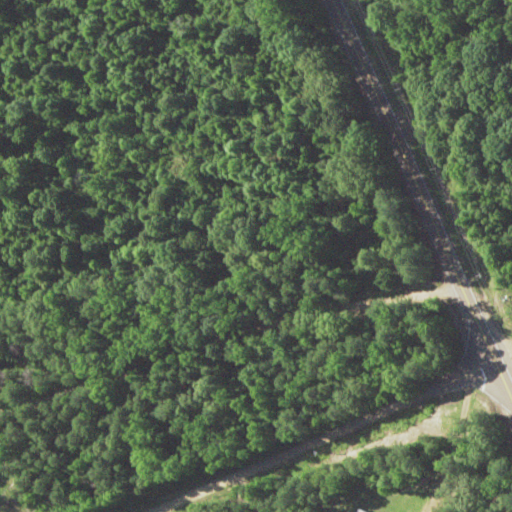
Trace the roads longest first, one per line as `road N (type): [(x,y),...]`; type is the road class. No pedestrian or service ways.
road 1 (residential): [(437,267),(245,284),(0,348)]
road 2 (residential): [(69,511),(478,370)]
road 3 (primary): [(478,370),(321,0)]
road 4 (residential): [(0,76),(159,51),(258,0)]
